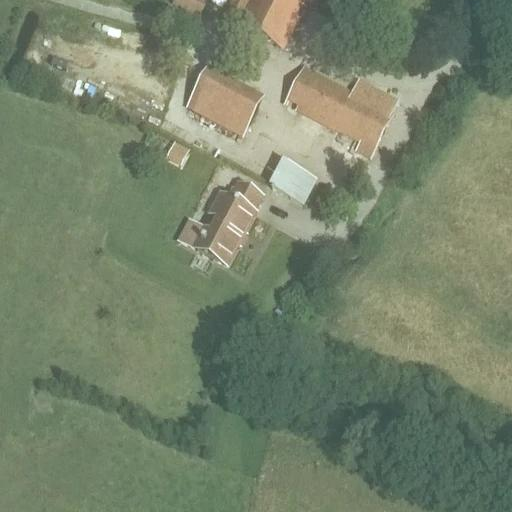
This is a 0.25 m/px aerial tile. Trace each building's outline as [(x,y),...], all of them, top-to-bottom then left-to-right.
[(208,2),(203,0),(177,0),(174,6),(199,19),(208,2)] [(308,0),(232,0),(222,20),(237,28),(282,51),(308,0)] [(302,103),(297,112),(375,152),(395,113),(306,68),(286,107),(288,107),(292,98),(302,103)] [(259,110),(230,95),(215,124),(243,139),(259,110)] [(316,182),(285,165),(272,191),(303,208),(316,182)] [(227,203),(221,199),(211,218),(223,225),(216,239),(207,234),(197,253),(226,269),(254,217),(252,216),(260,201),(240,189),(237,195),(232,193),(227,203)] [(259,364),(268,369),(273,360),(276,354),(285,338),(266,328),(255,350),(264,355),(259,364)]
